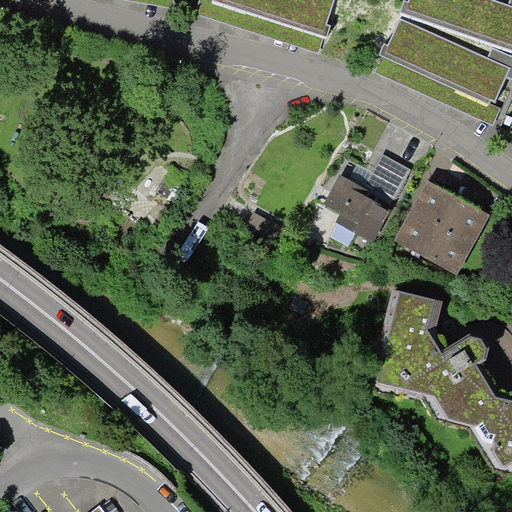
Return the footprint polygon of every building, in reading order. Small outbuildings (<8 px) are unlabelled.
[(216,0),(199,0),(195,12),(319,52),(325,35),(216,0)] [(216,0),(325,35),(327,36),(331,24),(327,23),(334,0),(216,0)] [(511,0),(509,0),(509,4),(496,0),(408,0),(408,2),(404,0),(400,13),(511,50),(511,0)] [(379,54),(383,56),(489,103),(491,99),(495,101),(506,76),(511,78),(511,56),(492,48),(488,58),(400,19),(388,45),(384,43),(379,54)] [(500,108),(489,103),(383,56),(376,72),(493,125),(500,108)] [(411,169),(383,154),(373,173),(365,188),(370,191),(367,197),(390,209),(411,169)] [(373,173),(357,164),(349,179),(365,188),(373,173)] [(349,179),(340,175),(324,204),(340,213),(335,221),(372,242),(390,209),(367,197),(370,191),(365,188),(349,179)] [(490,214),(427,180),(394,239),(458,274),(490,214)] [(280,225),(254,211),(246,224),(272,239),(280,225)] [(443,301),(393,289),(369,387),(375,389),(421,398),(436,421),(468,430),(493,471),(511,474),(511,473),(511,392),(499,388),(481,360),(485,359),(486,348),(481,339),(470,336),(469,334),(446,348),(435,331),(443,301)]
